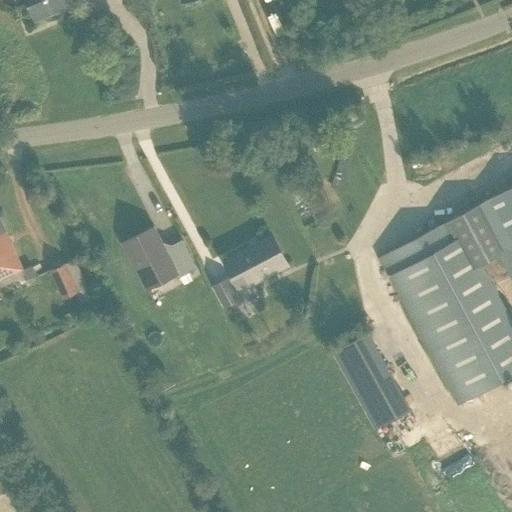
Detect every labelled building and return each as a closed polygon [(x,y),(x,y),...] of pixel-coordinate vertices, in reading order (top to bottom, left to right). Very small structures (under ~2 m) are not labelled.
[(27,0),(36,20),(53,13),(52,9),(74,0),(27,0)] [(511,185),(382,255),(461,402),(511,374),(511,326),(479,264),(501,252),(511,272),(511,185)] [(0,279),(21,271),(0,221),(0,279)] [(165,249),(154,227),(124,242),(148,290),(177,275),(179,278),(198,268),(183,240),(165,249)] [(289,265),(273,235),(225,261),(241,291),(289,265)] [(89,291),(76,260),(49,272),(62,303),(78,296),(89,291)] [(240,299),(228,278),(214,286),(225,307),(240,299)]
